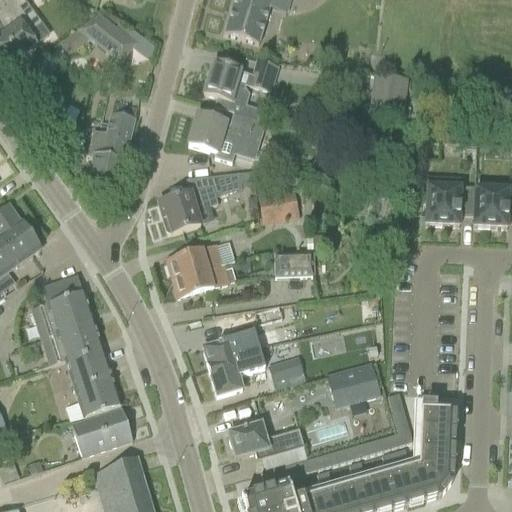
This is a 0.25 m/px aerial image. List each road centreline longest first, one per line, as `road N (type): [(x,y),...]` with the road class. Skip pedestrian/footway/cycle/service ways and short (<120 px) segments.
road 1 (unclassified): [(116,285),(187,0)]
road 2 (residential): [(476,511),(487,260),(511,261)]
road 3 (tertiary): [(198,511),(159,366),(116,285)]
road 4 (tertiary): [(116,285),(0,116)]
